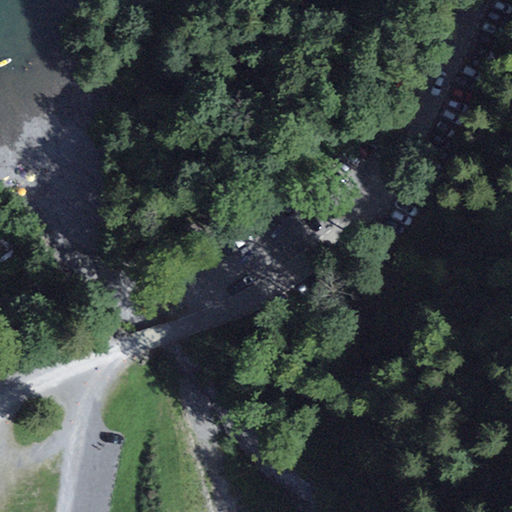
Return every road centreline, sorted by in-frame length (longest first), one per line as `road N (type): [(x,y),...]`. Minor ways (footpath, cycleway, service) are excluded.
road 1 (unclassified): [(474,0),(413,132),(361,197),(299,251),(170,328),(10,386)]
road 2 (track): [(71,366),(30,221),(19,101)]
